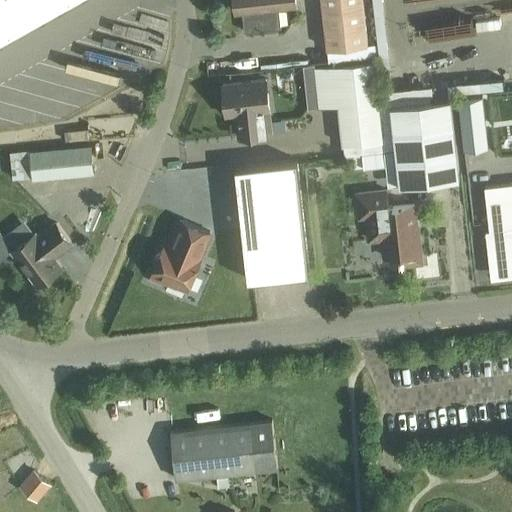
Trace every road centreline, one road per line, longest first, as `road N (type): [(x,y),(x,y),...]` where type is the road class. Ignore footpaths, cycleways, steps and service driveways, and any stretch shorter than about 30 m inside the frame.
road 1 (unclassified): [(511,315),(58,356)]
road 2 (unclassified): [(58,356),(114,243),(177,72),(184,0)]
road 3 (tertiary): [(90,511),(9,383)]
